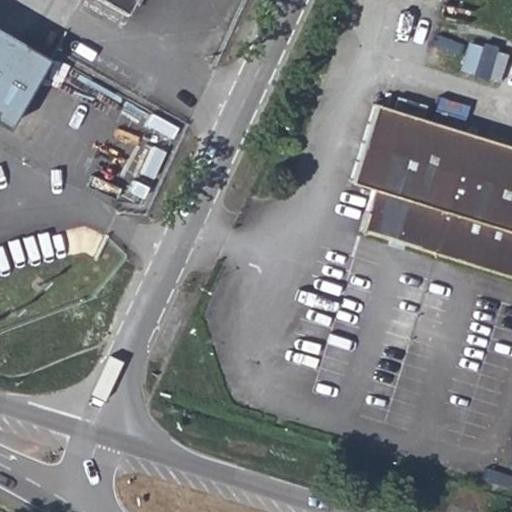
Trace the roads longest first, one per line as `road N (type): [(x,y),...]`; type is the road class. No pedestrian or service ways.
road 1 (residential): [(95,438),(291,0)]
road 2 (secondary): [(336,511),(95,438)]
road 3 (unknown): [(242,107),(47,0)]
